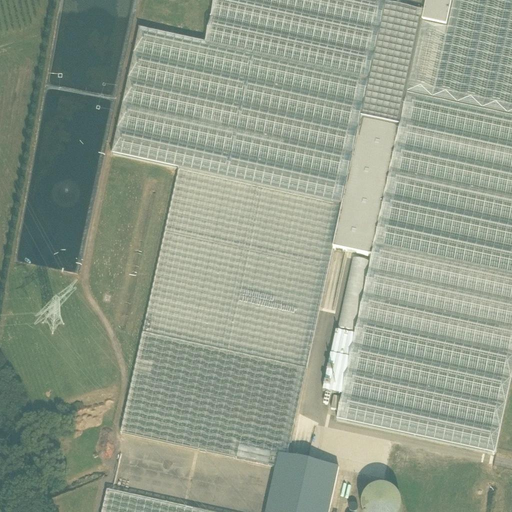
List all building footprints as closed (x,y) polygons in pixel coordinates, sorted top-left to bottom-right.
[(215,0),(206,42),(202,41),(138,27),(111,154),(179,168),(142,335),(121,435),(277,468),(280,456),(287,458),(298,407),(313,338),(331,263),(334,249),(386,6),(386,0),(215,0)] [(422,24),(447,29),(453,0),(427,0),(425,14),(422,24)] [(511,0),(453,0),(447,29),(432,100),(511,117),(511,0)] [(334,249),(372,257),(408,95),(432,100),(447,29),(422,24),(425,14),(423,14),(424,7),(409,4),(408,10),(386,6),(334,249)] [(511,117),(432,100),(408,95),(372,257),(370,264),(356,334),(355,336),(350,360),(337,421),(495,455),(511,377),(511,117)] [(331,356),(350,360),(355,336),(337,332),(331,356)] [(266,511),(329,511),(339,469),(287,458),(280,456),(277,468),(266,511)] [(390,492),(385,490),(379,490),(373,492),(368,495),(365,500),(363,506),(363,511),(399,511),(400,507),(399,500),(395,496),(390,492)] [(202,511),(107,492),(102,511),(202,511)]
